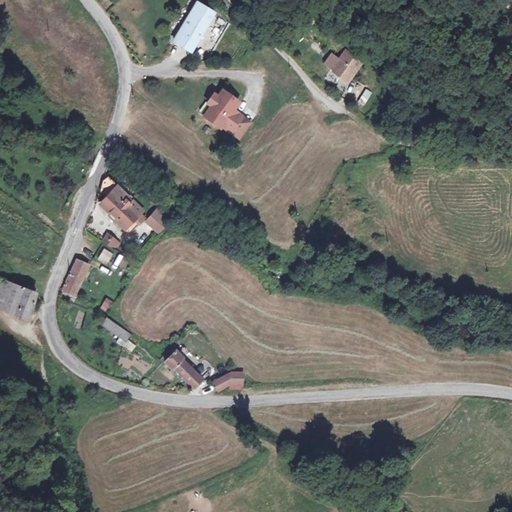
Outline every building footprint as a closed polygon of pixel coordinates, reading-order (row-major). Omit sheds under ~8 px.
[(212,16),(194,6),(171,45),(189,55),(212,16)] [(346,81),(359,64),(346,52),(339,60),(332,54),(323,63),(346,81)] [(365,105),(372,90),(364,87),(358,102),(365,105)] [(237,106),(221,94),(216,101),(212,98),(206,107),(210,109),(203,120),(219,131),(221,129),(229,135),(241,119),(232,113),(237,106)] [(141,214),(105,182),(97,193),(104,198),(100,203),(110,212),(128,229),(141,214)] [(157,208),(149,220),(166,235),(174,218),(157,208)] [(127,230),(128,229),(110,212),(108,214),(127,230)] [(120,244),(108,231),(102,242),(117,250),(120,244)] [(85,265),(74,260),(62,292),(73,296),(85,265)] [(20,292),(3,284),(0,291),(0,309),(10,314),(20,292)] [(34,291),(23,287),(20,292),(10,314),(25,320),(34,298),(31,296),(34,291)] [(106,297),(100,308),(108,312),(113,301),(106,297)] [(113,326),(105,320),(100,326),(120,342),(126,336),(113,326)] [(201,374),(175,352),(166,363),(163,366),(189,386),(201,374)] [(241,385),(241,374),(229,374),(211,383),(216,393),(229,385),(241,385)]
